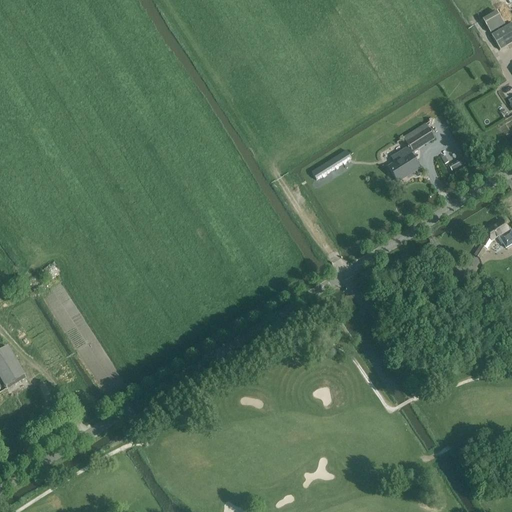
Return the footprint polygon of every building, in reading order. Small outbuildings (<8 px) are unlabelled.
[(490,33),(504,25),(497,12),(482,20),(490,33)] [(500,50),(511,43),(511,24),(491,36),(500,50)] [(417,132),(425,146),(435,140),(428,129),(426,126),(417,132)] [(404,140),(410,149),(392,159),(394,163),(388,167),(398,183),(420,169),(411,155),(419,150),(410,136),(404,140)] [(347,152),(311,173),(316,181),(351,159),(347,152)] [(452,173),(461,168),(458,162),(449,167),(452,173)] [(481,248),(476,257),(481,260),(486,251),(487,252),(493,243),(492,242),(500,238),(506,249),(511,245),(511,233),(510,230),(508,231),(503,222),(486,232),(487,235),(481,248)] [(458,273),(455,283),(466,286),(469,276),(458,273)] [(0,378),(5,387),(6,386),(25,375),(8,346),(0,350),(0,378)]
